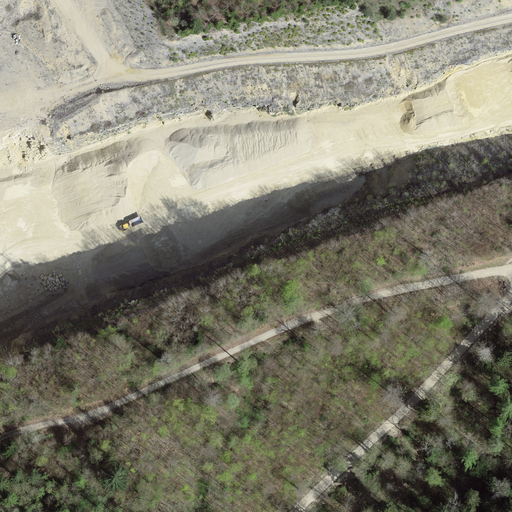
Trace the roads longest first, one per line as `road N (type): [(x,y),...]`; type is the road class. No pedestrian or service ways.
road 1 (track): [(511,115),(411,143),(336,150),(242,137),(201,156),(171,211),(101,249),(0,273)]
road 2 (track): [(511,266),(380,293),(112,407),(0,437)]
road 3 (track): [(511,17),(362,50),(213,65),(0,118)]
road 4 (track): [(297,511),(511,293)]
